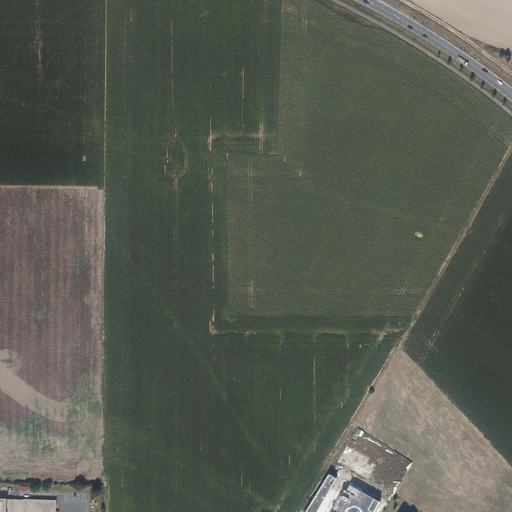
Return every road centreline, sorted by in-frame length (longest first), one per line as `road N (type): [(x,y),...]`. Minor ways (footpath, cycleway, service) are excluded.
road 1 (track): [(302,511),(511,147)]
road 2 (secondary): [(511,95),(366,0)]
road 3 (track): [(400,0),(511,75)]
